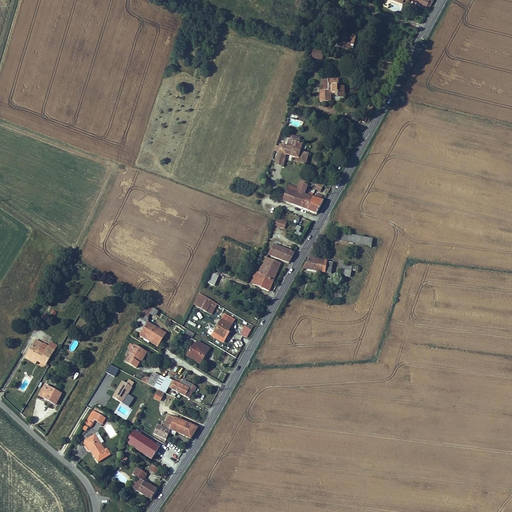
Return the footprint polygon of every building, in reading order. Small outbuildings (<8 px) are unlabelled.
[(400,7),(392,5),(391,9),(400,11),(402,3),(401,3),(400,7)] [(347,35),(338,33),(334,47),(352,52),(355,39),(354,37),(353,37),(350,46),(344,45),(347,35)] [(321,80),(322,90),(318,90),(318,102),(329,102),(329,94),(336,93),(336,98),(343,98),(343,87),(338,87),(338,79),(321,80)] [(278,148),(276,155),(284,157),(285,151),(286,149),(291,151),(290,152),(290,153),(295,155),(294,159),(305,162),(308,152),(299,149),(302,141),(295,139),(293,145),(290,144),(280,141),(280,143),(278,148)] [(284,157),(276,155),(274,161),(282,163),(284,157)] [(319,181),(318,185),(322,186),(323,187),(325,181),(326,182),(327,178),(321,176),(319,181)] [(292,202),(300,205),(306,190),(309,184),(300,181),(298,187),(296,192),(292,202)] [(298,187),(289,183),(287,188),(296,192),(298,187)] [(281,190),(279,196),(285,199),(292,202),(296,192),(287,188),(285,192),(281,190)] [(306,190),(300,205),(308,208),(314,194),(314,193),(313,192),(306,190)] [(316,195),(314,194),(308,208),(316,212),(324,198),(322,198),(324,193),(318,190),(316,195)] [(274,217),(271,223),(289,230),(292,223),(274,217)] [(297,223),(294,232),(301,235),(303,232),(300,231),(302,225),(297,223)] [(339,232),(338,241),(371,247),(373,239),(339,232)] [(295,253),(274,244),(270,253),(290,262),(295,253)] [(281,263),(267,257),(263,264),(278,271),(281,263)] [(304,269),(331,274),(333,262),(307,257),(304,269)] [(265,278),(273,282),(278,271),(263,264),(261,268),(258,267),(256,270),(267,275),(265,278)] [(342,276),(350,277),(352,265),(340,264),(339,269),(343,270),(342,276)] [(255,270),(252,276),(255,278),(258,280),(256,285),(269,290),(273,282),(265,278),(267,275),(256,270),(255,270)] [(218,277),(211,274),(207,283),(213,287),(218,277)] [(201,294),(198,292),(192,304),(195,305),(201,294)] [(215,303),(201,294),(195,305),(209,313),(215,303)] [(150,306),(145,302),(139,311),(145,314),(150,306)] [(224,315),(214,333),(223,338),(226,331),(228,332),(235,321),(224,315)] [(133,333),(138,335),(143,326),(138,323),(133,333)] [(161,333),(144,324),(143,326),(138,335),(138,337),(146,341),(148,338),(152,340),(154,335),(159,337),(161,333)] [(152,340),(148,338),(146,341),(155,345),(159,337),(154,335),(152,340)] [(36,359),(37,357),(45,362),(50,354),(48,353),(52,347),(46,343),(44,345),(42,348),(39,346),(38,346),(41,341),(34,337),(25,353),(36,359)] [(35,337),(34,337),(41,341),(38,346),(39,346),(40,343),(44,345),(46,343),(52,347),(52,346),(54,347),(56,343),(50,339),(48,343),(42,340),(42,341),(35,337)] [(193,346),(187,357),(200,365),(209,351),(197,343),(195,347),(193,346)] [(122,362),(123,363),(133,370),(138,362),(142,355),(141,354),(131,347),(130,348),(129,351),(122,362)] [(36,359),(25,353),(24,355),(35,361),(36,359)] [(110,365),(106,372),(115,377),(118,369),(110,365)] [(62,372),(69,376),(72,371),(65,367),(62,372)] [(152,374),(149,378),(157,383),(159,378),(152,374)] [(157,383),(149,378),(146,385),(153,389),(155,386),(157,383)] [(169,380),(165,387),(186,398),(190,392),(188,391),(191,386),(182,380),(179,386),(169,380)] [(136,390),(120,381),(114,390),(130,400),(136,390)] [(43,383),(38,393),(54,402),(60,392),(43,383)] [(153,389),(151,392),(162,397),(165,391),(155,386),(153,389)] [(90,419),(96,423),(99,417),(93,413),(90,411),(86,417),(90,419)] [(158,423),(154,431),(165,437),(169,430),(176,416),(167,412),(164,418),(163,417),(162,419),(166,421),(164,425),(158,423)] [(181,434),(186,423),(176,416),(169,430),(171,431),(172,429),(181,434)] [(99,417),(96,423),(100,426),(104,420),(99,417)] [(190,439),(197,429),(186,423),(181,434),(190,439)] [(148,438),(133,430),(126,441),(141,449),(142,447),(148,438)] [(89,451),(94,458),(97,463),(108,455),(105,450),(103,451),(94,436),(84,442),(89,451)] [(142,447),(154,454),(159,444),(148,438),(142,447)] [(152,456),(154,454),(142,447),(141,449),(152,456)] [(151,464),(148,470),(155,474),(158,468),(151,464)] [(136,477),(130,486),(134,489),(140,479),(145,473),(135,466),(131,473),(136,477)] [(140,479),(134,489),(147,498),(153,489),(140,479)]
